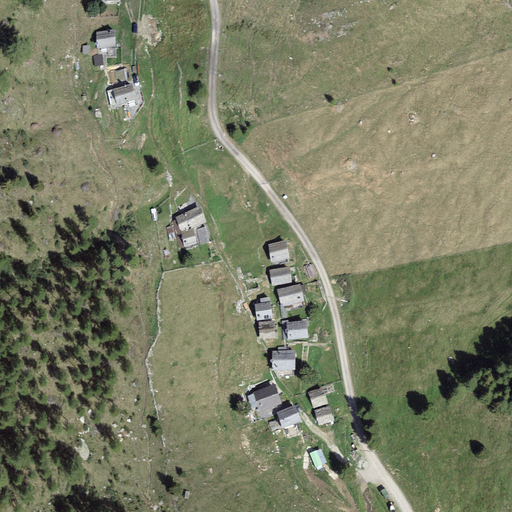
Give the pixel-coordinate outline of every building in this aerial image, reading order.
[(114,32),(94,33),(95,49),(115,48),(114,32)] [(97,68),(105,67),(103,56),(95,57),(97,68)] [(127,88),(107,92),(110,110),(131,105),(127,88)] [(199,208),(175,218),(181,233),(205,223),(199,208)] [(205,230),(181,235),(184,248),(208,243),(205,230)] [(285,242),(268,246),(271,264),(289,261),(285,242)] [(268,270),(268,287),(288,286),(288,270),(268,270)] [(279,292),(279,308),(299,307),(298,291),(279,292)] [(256,306),(257,322),(271,320),(270,305),(256,306)] [(274,324),(258,325),(259,340),(275,339),(274,324)] [(282,327),(282,344),(303,343),(302,326),(282,327)] [(293,354),(272,354),(271,372),(293,372),(293,354)] [(272,385),(249,392),(257,414),(278,406),(272,385)] [(322,389),(307,393),(312,409),(327,405),(322,389)] [(294,408),(277,414),(282,430),(300,424),(294,408)] [(329,408),(314,412),(318,427),(333,423),(329,408)]
